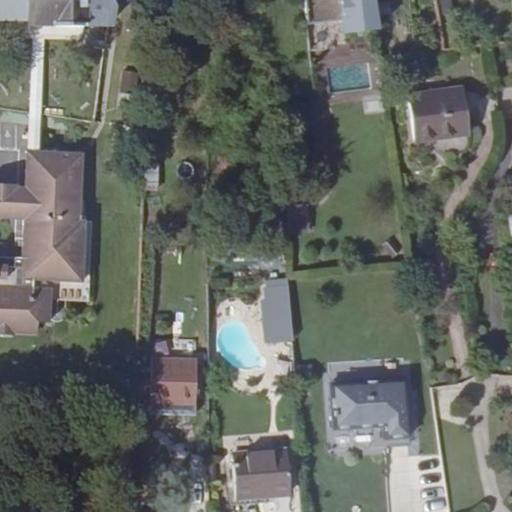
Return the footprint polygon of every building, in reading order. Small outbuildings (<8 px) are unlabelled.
[(0,0),(0,17),(21,18),(21,20),(51,21),(51,25),(82,26),(83,21),(106,21),(106,0),(0,0)] [(299,0),(301,14),(318,12),(317,0),(299,0)] [(421,89),(428,135),(468,129),(460,83),(421,89)] [(412,137),(428,135),(421,89),(405,91),(412,137)] [(33,97),(22,95),(18,170),(17,200),(30,201),(32,134),(33,97)] [(69,135),(32,134),(30,201),(17,200),(15,240),(0,239),(0,320),(8,321),(8,316),(15,316),(31,317),(32,305),(45,305),(46,282),(28,281),(29,263),(78,264),(79,203),(74,202),(66,202),(69,135)] [(77,136),(69,135),(66,202),(74,202),(75,191),(77,136)] [(0,199),(17,200),(18,170),(0,169),(0,199)] [(88,203),(79,203),(78,264),(85,265),(85,264),(88,203)] [(290,233),(312,232),(311,203),(289,204),(290,233)] [(85,265),(78,264),(29,263),(28,281),(46,282),(85,283),(85,265)] [(266,341),(293,341),(292,279),(264,280),(266,341)] [(151,355),(147,411),(194,412),(195,356),(151,355)] [(328,378),(332,424),(382,421),(384,441),(410,439),(405,376),(328,378)] [(229,451),(232,492),(288,490),(285,446),(229,451)]
